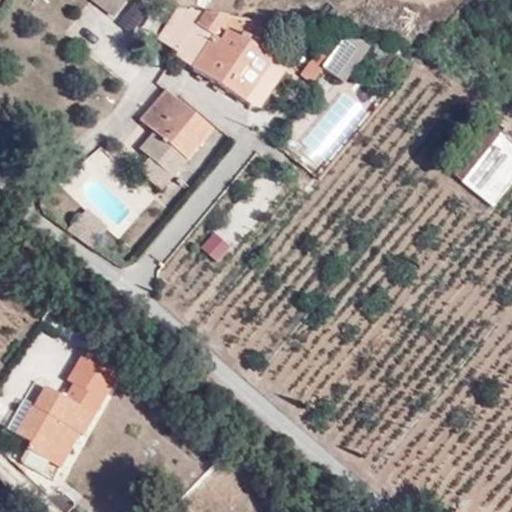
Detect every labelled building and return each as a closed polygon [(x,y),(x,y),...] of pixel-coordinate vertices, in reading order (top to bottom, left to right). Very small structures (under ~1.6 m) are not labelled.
[(91,0),(91,1),(113,20),(128,2),(126,0),(91,0)] [(159,39),(161,41),(178,52),(204,13),(179,8),(159,39)] [(279,47),(290,30),(204,13),(178,52),(175,57),(251,109),(260,108),(284,70),(273,61),(281,48),(279,47)] [(343,83),(370,45),(344,40),(334,54),(323,68),(343,83)] [(334,54),(323,46),(312,60),(323,68),(334,54)] [(297,64),(306,54),(299,48),(290,58),(297,64)] [(174,180),(213,130),(166,91),(140,122),(154,134),(140,151),(174,180)] [(480,131),(448,171),(462,183),(495,142),(480,131)] [(511,142),(501,134),(495,142),(462,183),(494,208),(511,184),(511,142)] [(93,247),(101,238),(85,223),(77,231),(93,247)] [(216,260),(229,245),(211,230),(198,246),(216,260)] [(75,385),(84,391),(76,405),(96,417),(120,374),(87,354),(70,383),(75,385)] [(84,391),(75,385),(66,399),(76,405),(84,391)] [(30,443),(26,450),(50,464),(69,429),(79,435),(84,438),(96,417),(76,405),(66,399),(46,387),(36,407),(31,405),(16,434),(30,443)] [(50,464),(60,469),(79,435),(69,429),(50,464)]
